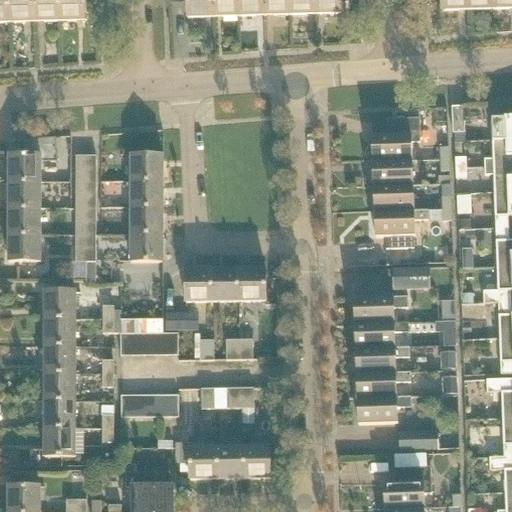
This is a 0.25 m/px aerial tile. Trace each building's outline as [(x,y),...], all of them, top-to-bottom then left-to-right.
[(0,0),(0,24),(9,24),(8,0),(0,0)] [(8,0),(9,24),(35,23),(34,0),(8,0)] [(34,0),(35,23),(60,23),(59,0),(34,0)] [(59,0),(60,23),(86,22),(85,0),(59,0)] [(186,0),(187,19),(212,19),(211,0),(186,0)] [(211,0),(212,19),(238,18),(237,0),(211,0)] [(237,0),(238,18),(264,17),(263,0),(237,0)] [(263,0),(264,17),(289,17),(288,0),(263,0)] [(288,0),(289,17),(315,16),(314,0),(288,0)] [(314,0),(315,16),(340,16),(340,0),(314,0)] [(439,0),(440,12),(466,11),(465,0),(439,0)] [(465,0),(466,11),(492,11),(491,0),(465,0)] [(511,0),(491,0),(492,11),(511,10),(511,0)] [(452,108),(453,135),(465,134),(464,108),(452,108)] [(511,118),(491,119),(492,143),(511,142),(511,118)] [(388,120),(388,136),(373,136),(374,164),(412,163),(412,143),(420,142),(420,119),(388,120)] [(484,161),(485,169),(511,168),(511,142),(492,143),(493,161),(484,161)] [(441,162),(449,162),(449,148),(440,148),(441,162)] [(9,157),(9,183),(41,184),(42,157),(9,157)] [(132,157),(131,184),(164,184),(164,158),(132,157)] [(76,158),(76,171),(96,171),(96,158),(76,158)] [(455,159),(456,171),(467,170),(466,159),(455,159)] [(449,172),(449,162),(441,162),(441,172),(449,172)] [(375,189),(413,188),(412,163),(374,164),(375,189)] [(494,177),(494,195),(511,194),(511,168),(485,169),(485,177),(494,177)] [(467,170),(456,171),(456,182),(467,181),(467,170)] [(76,171),(76,178),(76,184),(96,184),(96,171),(76,171)] [(450,187),(449,178),(438,179),(438,187),(450,187)] [(9,183),(8,210),(41,210),(41,184),(9,183)] [(76,184),(76,197),(96,197),(96,184),(76,184)] [(131,184),(131,211),(163,211),(164,184),(131,184)] [(414,213),(414,212),(413,188),(375,189),(376,214),(414,213)] [(511,194),(494,195),(496,230),(508,230),(507,218),(511,217),(511,194)] [(96,210),(96,197),(76,197),(76,210),(96,210)] [(443,212),(451,212),(450,199),(442,199),(443,212)] [(8,210),(8,236),(41,237),(41,210),(8,210)] [(96,223),(96,210),(76,210),(76,223),(96,223)] [(131,211),(131,237),(163,237),(163,211),(131,211)] [(376,214),(377,239),(386,239),(387,251),(414,250),(413,238),(415,238),(414,222),(428,221),(428,211),(414,212),(414,213),(376,214)] [(451,223),(451,212),(443,212),(443,223),(451,223)] [(460,222),(461,231),(472,230),(471,221),(460,222)] [(96,236),(96,223),(76,223),(76,236),(96,236)] [(496,230),(497,268),(511,267),(511,241),(508,242),(508,230),(496,230)] [(41,237),(8,236),(8,263),(40,263),(41,237)] [(76,236),(76,249),(96,249),(96,236),(76,236)] [(163,237),(131,237),(131,264),(163,264),(163,237)] [(96,249),(76,249),(76,263),(96,263),(96,249)] [(473,268),(473,259),(462,259),(463,268),(473,268)] [(96,263),(76,263),(76,277),(96,277),(96,263)] [(484,306),(498,305),(511,305),(510,292),(511,292),(511,267),(497,268),(498,293),(483,293),(484,306)] [(394,292),(430,291),(430,270),(393,271),(394,292)] [(239,272),(240,303),(266,303),(265,271),(239,272)] [(186,304),(213,303),(213,272),(186,273),(186,304)] [(213,303),(240,303),(239,272),(213,272),(213,303)] [(46,294),(46,321),(76,322),(76,294),(46,294)] [(475,305),(474,295),(462,296),(462,305),(475,305)] [(408,298),(393,298),(355,300),(356,326),(394,325),(394,324),(393,310),(408,309),(408,298)] [(511,316),(511,305),(498,305),(500,341),(511,340),(511,316)] [(93,322),(103,322),(103,309),(93,309),(93,322)] [(103,309),(103,322),(112,322),(112,309),(103,309)] [(188,313),(166,313),(166,333),(188,333),(188,313)] [(76,322),(46,321),(45,349),(76,349),(76,322)] [(112,322),(103,322),(103,334),(112,334),(112,322)] [(356,326),(357,351),(395,350),(395,349),(394,334),(408,333),(408,323),(394,324),(394,325),(356,326)] [(121,357),(133,357),(133,335),(121,336),(121,357)] [(133,335),(133,357),(144,357),(144,335),(133,335)] [(144,357),(156,357),(155,335),(144,335),(144,357)] [(156,357),(167,357),(167,335),(155,335),(156,357)] [(167,335),(167,357),(178,357),(178,335),(167,335)] [(446,336),(447,349),(457,348),(456,335),(446,336)] [(511,340),(500,341),(501,376),(511,376),(511,340)] [(240,343),(241,362),(252,362),(252,342),(240,343)] [(200,363),(213,363),(213,343),(200,343),(200,363)] [(228,362),(241,362),(240,343),(228,343),(228,362)] [(396,375),(396,374),(395,359),(410,358),(410,348),(395,349),(395,350),(357,351),(358,376),(396,375)] [(45,349),(45,376),(75,376),(76,349),(45,349)] [(440,355),(441,371),(457,371),(456,354),(440,355)] [(103,363),(103,377),(112,377),(112,363),(103,363)] [(396,375),(358,376),(359,401),(397,400),(396,384),(411,383),(411,373),(396,374),(396,375)] [(75,376),(45,376),(45,404),(75,404),(75,376)] [(112,377),(103,377),(103,388),(112,388),(112,377)] [(442,380),(443,396),(458,395),(457,379),(442,380)] [(502,394),(502,420),(511,419),(511,380),(486,382),(487,394),(502,394)] [(277,390),(253,390),(240,391),(241,409),(278,408),(277,390)] [(202,410),(215,410),(214,391),(202,391),(202,410)] [(241,409),(240,391),(227,391),(228,409),(241,409)] [(145,419),(156,418),(156,397),(145,398),(145,419)] [(156,418),(167,418),(167,397),(156,397),(156,418)] [(167,397),(167,418),(179,418),(178,397),(167,397)] [(121,419),(133,419),(133,398),(121,398),(121,419)] [(133,398),(133,419),(145,419),(145,398),(133,398)] [(397,400),(359,401),(359,426),(398,425),(397,400)] [(75,404),(45,404),(45,431),(75,431),(75,404)] [(102,417),(114,417),(114,408),(102,407),(102,417)] [(102,431),(112,431),(113,419),(102,418),(102,431)] [(511,419),(502,420),(504,459),(511,458),(511,419)] [(275,425),(267,437),(273,441),(281,429),(275,425)] [(75,431),(45,431),(44,458),(75,459),(75,431)] [(112,443),(112,431),(102,431),(102,443),(112,443)] [(400,434),(400,452),(439,451),(438,432),(400,434)] [(176,465),(189,465),(189,445),(176,445),(176,465)] [(282,447),(243,448),(244,479),(271,479),(270,462),(282,462),(282,447)] [(244,479),(243,448),(217,449),(218,480),(244,479)] [(218,480),(217,449),(190,449),(191,481),(218,480)] [(511,458),(504,459),(489,459),(490,472),(504,471),(505,496),(511,496),(511,458)] [(119,466),(119,474),(135,475),(135,466),(119,466)] [(390,511),(424,511),(424,495),(433,495),(432,468),(396,469),(396,485),(386,486),(387,511),(390,511)] [(126,490),(134,490),(134,511),(171,511),(172,489),(156,489),(156,475),(125,475),(126,490)] [(9,489),(8,511),(40,511),(41,489),(9,489)] [(455,510),(463,510),(462,497),(454,497),(455,510)] [(66,503),(66,511),(85,511),(85,503),(66,503)] [(92,503),(91,511),(100,511),(101,503),(92,503)]
